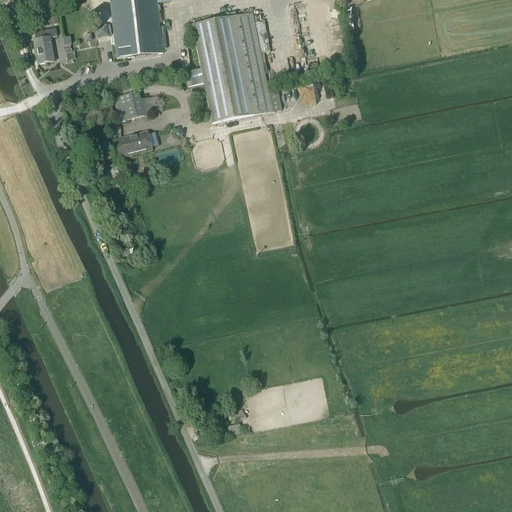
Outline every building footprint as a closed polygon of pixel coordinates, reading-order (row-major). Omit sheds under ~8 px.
[(156,5),(183,0),(109,0),(116,61),(162,55),(156,5)] [(212,125),(272,112),(251,13),(190,26),(212,125)] [(111,41),(109,23),(97,25),(99,43),(111,41)] [(53,63),(48,40),(56,38),(55,30),(33,34),(34,42),(32,42),(37,66),(53,63)] [(157,113),(153,98),(139,101),(138,93),(114,99),(120,123),(143,117),(157,113)] [(113,118),(109,104),(80,111),(83,125),(113,118)] [(112,162),(151,152),(151,149),(158,147),(155,134),(147,136),(147,133),(107,143),(105,137),(95,139),(97,146),(86,148),(91,167),(101,165),(102,171),(113,168),(112,162)] [(124,170),(130,188),(137,186),(131,168),(124,170)]
